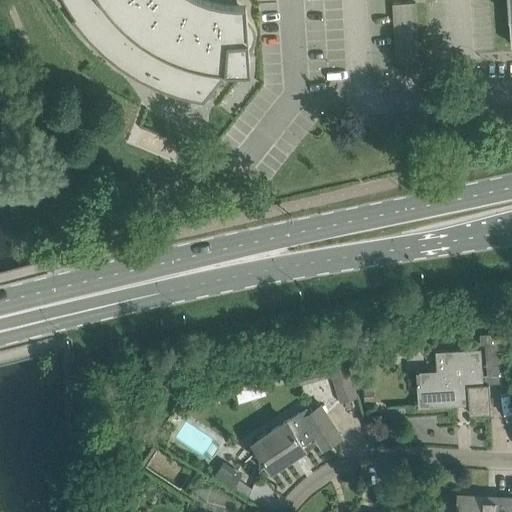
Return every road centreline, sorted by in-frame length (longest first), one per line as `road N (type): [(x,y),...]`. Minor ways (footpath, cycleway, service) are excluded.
road 1 (secondary): [(511,186),(340,224),(218,266)]
road 2 (secondary): [(218,266),(366,258),(511,232)]
road 3 (residential): [(511,459),(329,462),(272,511)]
road 4 (secondary): [(0,317),(218,266)]
